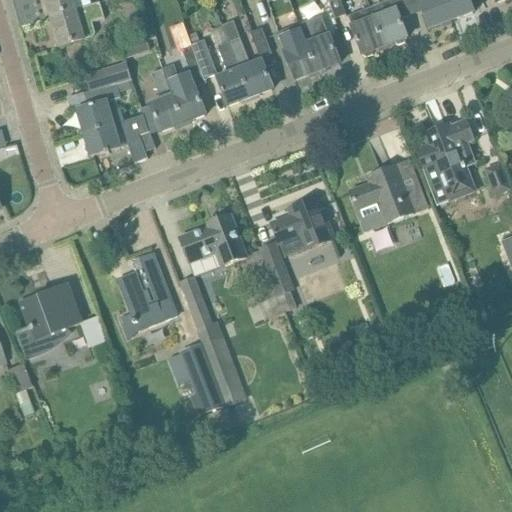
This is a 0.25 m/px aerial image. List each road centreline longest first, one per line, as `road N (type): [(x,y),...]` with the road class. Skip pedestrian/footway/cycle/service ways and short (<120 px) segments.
road 1 (residential): [(58,222),(511,50)]
road 2 (residential): [(58,222),(0,24)]
